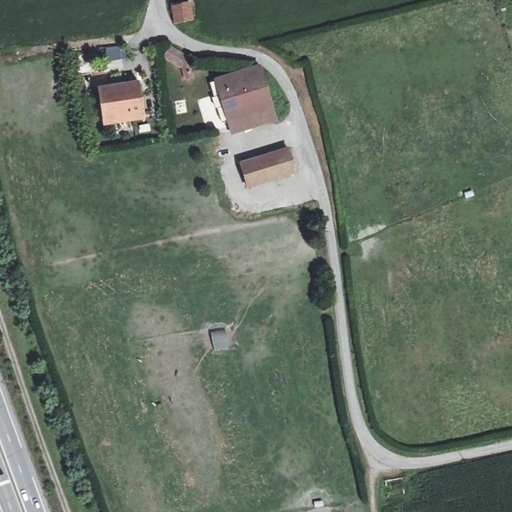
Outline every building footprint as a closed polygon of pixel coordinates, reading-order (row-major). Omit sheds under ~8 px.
[(172,7),(176,23),(192,20),(189,3),(172,7)] [(107,45),(107,59),(125,59),(125,45),(107,45)] [(170,46),(164,56),(183,68),(186,76),(192,74),(187,57),(170,46)] [(258,65),(216,79),(228,121),(273,106),(259,66),(258,65)] [(142,83),(101,89),(106,128),(148,122),(142,83)] [(285,148),(235,163),(238,178),(245,190),(295,176),(289,161),(285,148)] [(402,478),(385,481),(388,498),(405,495),(402,478)]
